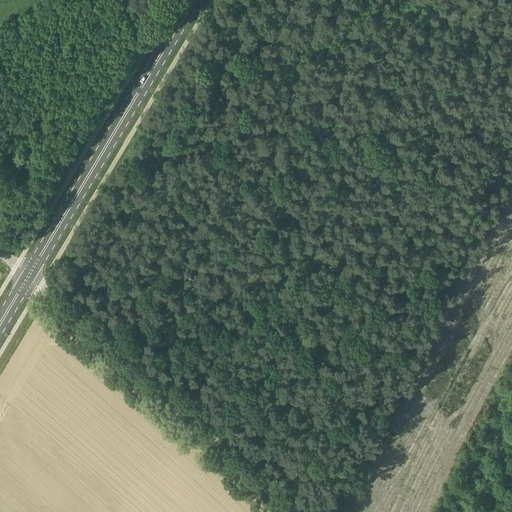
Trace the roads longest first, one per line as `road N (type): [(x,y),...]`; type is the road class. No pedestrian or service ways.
road 1 (unclassified): [(293,511),(28,276)]
road 2 (primary): [(28,276),(193,0)]
